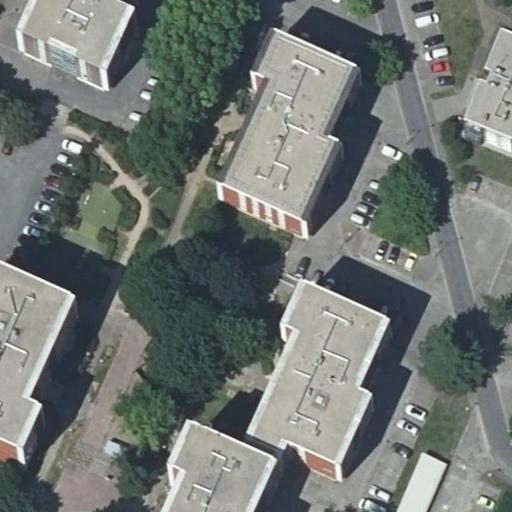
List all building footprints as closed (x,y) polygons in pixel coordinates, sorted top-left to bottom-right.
[(51,0),(47,9),(43,6),(21,53),(108,94),(138,30),(120,21),(129,0),(51,0)] [(511,49),(503,46),(487,86),(493,88),(488,100),(482,97),(466,136),(511,155),(511,49)] [(353,86),(265,47),(247,89),(257,93),(213,198),(303,238),(337,161),(324,154),(353,86)] [(82,324),(0,285),(0,461),(31,475),(49,434),(35,427),(82,324)] [(357,405),(386,338),(296,297),(277,340),(289,347),(236,465),(208,453),(211,447),(199,441),(196,447),(186,442),(168,483),(180,489),(170,511),(262,511),(286,459),(338,483),(369,410),(357,405)] [(424,511),(440,471),(415,462),(396,511),(424,511)]
